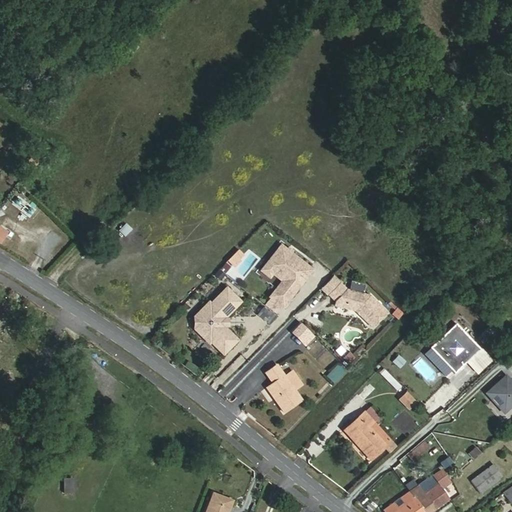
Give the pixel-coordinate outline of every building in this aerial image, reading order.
[(125,238),(133,229),(125,223),(118,232),(125,238)] [(312,270),(281,246),(267,264),(275,270),(285,278),(270,297),(283,307),(312,270)] [(275,270),(267,264),(261,271),(270,277),(275,270)] [(329,297),(341,284),(335,278),(323,291),(329,297)] [(354,312),(358,316),(370,329),(386,314),(370,298),(347,290),(341,284),(329,297),(337,305),(336,307),(354,312)] [(215,344),(224,353),(238,339),(224,325),(224,318),(241,301),(227,287),(211,303),(210,301),(198,313),(205,319),(205,325),(199,331),(210,342),(213,339),(216,342),(215,344)] [(353,321),(358,316),(354,312),(336,307),(334,313),(351,319),(353,321)] [(398,320),(404,314),(397,307),(391,313),(398,320)] [(262,308),(259,315),(272,321),(275,314),(262,308)] [(195,316),(195,328),(199,331),(205,325),(205,319),(198,313),(195,316)] [(313,333),(302,321),(293,330),(304,341),(313,333)] [(453,370),(456,373),(481,348),(457,322),(425,353),(447,376),(453,370)] [(482,348),(468,362),(478,372),(493,358),(482,348)] [(350,352),(344,357),(350,362),(355,357),(350,352)] [(401,369),(407,361),(398,355),(392,363),(401,369)] [(326,376),(335,385),(348,372),(339,363),(326,376)] [(280,381),(277,384),(271,389),(292,412),(308,396),(300,388),(306,382),(294,369),(288,375),(279,365),(268,375),(274,381),(277,378),(280,381)] [(384,369),(379,374),(397,391),(402,386),(384,369)] [(504,412),(511,405),(511,382),(506,376),(487,393),(504,412)] [(415,400),(406,391),(399,398),(408,407),(415,400)] [(344,430),(351,438),(370,459),(391,441),(370,419),(364,412),(344,430)] [(412,461),(428,447),(424,441),(407,456),(412,461)] [(476,446),(468,454),(474,460),(482,452),(476,446)] [(502,475),(493,464),(471,481),(479,492),(502,475)] [(432,475),(437,483),(442,489),(450,483),(440,469),(432,475)] [(422,511),(429,511),(434,508),(423,493),(437,483),(432,475),(409,492),(422,511)] [(74,477),(63,477),(64,493),(75,493),(74,477)] [(423,493),(434,508),(448,498),(442,489),(437,483),(423,493)] [(213,492),(205,511),(228,511),(233,500),(213,492)] [(383,510),(384,511),(422,511),(409,492),(383,510)]
